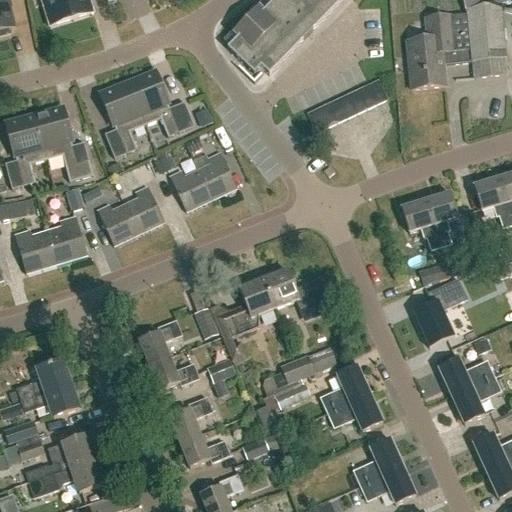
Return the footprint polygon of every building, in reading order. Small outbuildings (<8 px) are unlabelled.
[(0,0),(0,38),(7,36),(6,31),(9,30),(2,0),(3,0),(0,0)] [(38,0),(47,28),(91,14),(86,0),(38,0)] [(273,0),(260,14),(256,10),(230,36),(234,40),(223,51),(239,66),(234,70),(250,86),(261,74),(265,78),(342,0),(273,0)] [(511,0),(461,0),(465,17),(456,18),(460,66),(472,65),(474,82),(505,79),(498,4),(511,1),(511,0)] [(443,68),(460,66),(456,18),(425,21),(427,42),(406,44),(411,92),(445,89),(443,68)] [(153,75),(127,86),(142,124),(156,118),(165,140),(191,130),(182,105),(167,111),(153,75)] [(366,88),(376,108),(387,103),(377,83),(366,88)] [(125,131),(142,124),(127,86),(99,97),(114,135),(103,139),(112,161),(134,153),(125,131)] [(376,108),(366,88),(357,93),(366,112),(376,108)] [(357,93),(347,98),(356,117),(366,112),(357,93)] [(346,122),(356,117),(347,98),(337,102),(346,122)] [(346,122),(337,102),(327,107),(336,126),(346,122)] [(336,126),(327,107),(317,111),(326,131),(336,126)] [(326,131),(317,111),(306,116),(315,136),(326,131)] [(60,112),(33,119),(45,163),(60,159),(67,185),(91,179),(82,146),(70,149),(60,112)] [(28,167),(45,163),(33,119),(4,126),(14,164),(3,167),(10,192),(33,186),(28,167)] [(197,175),(211,204),(236,192),(220,157),(208,163),(211,169),(197,175)] [(164,160),(153,166),(158,177),(170,171),(164,160)] [(211,204),(197,175),(185,181),(182,175),(169,181),(186,216),(211,204)] [(511,177),(498,182),(511,229),(511,177)] [(502,233),(511,230),(511,229),(498,182),(473,190),(480,215),(492,211),(495,221),(498,220),(502,233)] [(139,203),(125,209),(139,238),(164,226),(148,191),(136,197),(139,203)] [(83,211),(78,192),(65,195),(70,214),(83,211)] [(425,204),(440,252),(450,249),(446,236),(449,235),(446,225),(457,222),(450,197),(425,204)] [(31,201),(0,209),(0,215),(3,226),(36,217),(31,201)] [(420,233),(423,243),(425,242),(429,255),(440,252),(425,204),(401,212),(408,237),(420,233)] [(114,250),(139,238),(125,209),(112,215),(110,209),(97,215),(114,250)] [(62,232),(47,236),(57,268),(87,259),(75,221),(60,225),(62,232)] [(27,277),(57,268),(47,236),(32,241),(30,234),(15,239),(27,277)] [(449,280),(445,266),(419,274),(424,288),(449,280)] [(264,283),(275,313),(296,304),(305,328),(333,317),(319,283),(295,293),(287,274),(264,283)] [(275,313),(264,283),(239,293),(247,312),(230,318),(228,315),(210,309),(233,364),(245,359),(237,339),(258,331),(254,321),(275,313)] [(466,304),(457,283),(427,296),(432,307),(413,316),(429,351),(471,332),(466,322),(462,324),(455,309),(466,304)] [(193,307),(202,303),(200,296),(191,299),(193,307)] [(408,297),(386,309),(393,324),(416,312),(408,297)] [(202,303),(193,307),(196,314),(205,310),(202,303)] [(217,337),(207,312),(195,317),(205,342),(217,337)] [(149,368),(169,360),(163,347),(182,339),(176,324),(158,331),(159,335),(138,343),(149,368)] [(299,339),(285,343),(290,356),(303,352),(299,339)] [(485,341),(472,347),(478,360),(491,354),(485,341)] [(329,350),(294,364),(300,382),(337,367),(329,350)] [(169,360),(149,368),(159,394),(179,386),(181,390),(199,382),(193,368),(175,375),(169,360)] [(451,399),(494,380),(488,367),(477,372),(476,369),(465,375),(459,362),(438,371),(451,399)] [(17,392),(21,405),(71,388),(63,364),(37,372),(41,384),(17,392)] [(266,396),(300,382),(294,364),(280,369),(282,375),(265,382),(263,389),(266,396)] [(320,403),(326,418),(369,398),(356,369),(336,378),(342,391),(330,396),(331,398),(320,403)] [(500,393),(494,380),(451,399),(464,428),(484,419),(479,406),(490,400),(489,398),(500,393)] [(303,387),(274,399),(280,411),(308,399),(303,387)] [(71,388),(21,405),(25,417),(50,409),(54,421),(79,412),(71,388)] [(382,426),(369,398),(326,418),(332,430),(343,425),(344,427),(356,422),(362,435),(382,426)] [(169,420),(179,446),(200,437),(195,423),(213,416),(207,401),(188,408),(190,412),(169,420)] [(18,407),(11,409),(15,420),(22,418),(18,407)] [(274,430),(265,410),(256,415),(265,435),(274,430)] [(38,439),(33,425),(4,435),(9,449),(38,439)] [(200,437),(179,446),(189,471),(210,463),(212,467),(230,459),(224,445),(206,452),(200,437)] [(472,446),(485,475),(511,462),(511,446),(511,447),(510,445),(499,450),(492,437),(472,446)] [(14,491),(96,463),(88,438),(63,447),(48,452),(53,468),(26,477),(29,485),(13,491),(14,491)] [(44,457),(38,440),(16,447),(22,465),(44,457)] [(359,489),(402,470),(389,441),(369,450),(375,463),(363,469),(364,471),(353,476),(359,489)] [(269,453),(264,442),(242,451),(247,463),(269,453)] [(511,462),(485,475),(498,503),(511,496),(511,462)] [(105,487),(96,463),(14,491),(19,507),(60,493),(59,489),(75,484),(79,496),(105,487)] [(415,498),(402,470),(359,489),(365,503),(376,498),(377,500),(389,495),(395,507),(415,498)] [(205,511),(229,511),(225,500),(243,493),(237,478),(219,485),(220,489),(200,497),(205,511)] [(114,499),(102,505),(105,511),(117,511),(120,511),(114,499)]
